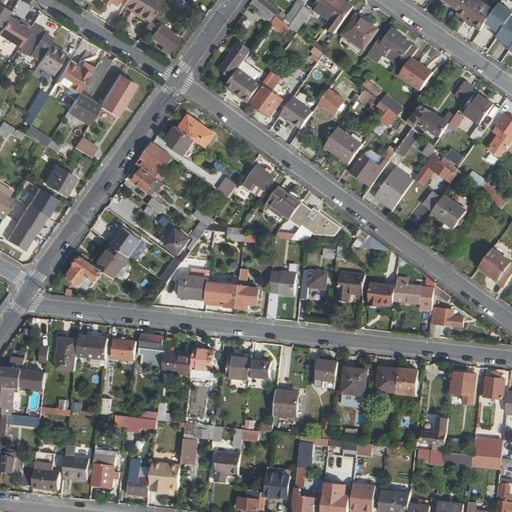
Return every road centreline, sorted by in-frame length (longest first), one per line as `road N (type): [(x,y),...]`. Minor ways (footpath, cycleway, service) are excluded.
road 1 (residential): [(20,302),(511,359)]
road 2 (residential): [(177,79),(511,327)]
road 3 (residential): [(31,285),(177,79)]
road 4 (residential): [(45,0),(177,79)]
road 5 (residential): [(387,0),(511,86)]
